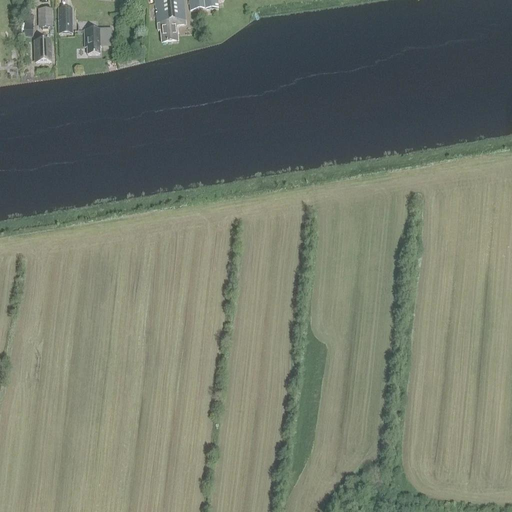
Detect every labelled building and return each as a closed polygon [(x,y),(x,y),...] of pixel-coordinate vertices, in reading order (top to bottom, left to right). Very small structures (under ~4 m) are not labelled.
[(155,20),(153,0),(147,1),(149,21),(155,20)] [(154,0),(158,32),(160,32),(161,45),(178,43),(176,27),(186,26),(182,0),(154,0)] [(188,0),(190,13),(218,10),(216,0),(188,0)] [(71,10),(58,10),(59,35),(72,35),(71,10)] [(40,29),(52,29),(51,11),(39,11),(40,29)] [(102,48),(101,31),(84,31),(84,49),(87,49),(87,56),(100,56),(99,48),(102,48)] [(49,43),(35,43),(35,65),(50,64),(49,43)]
